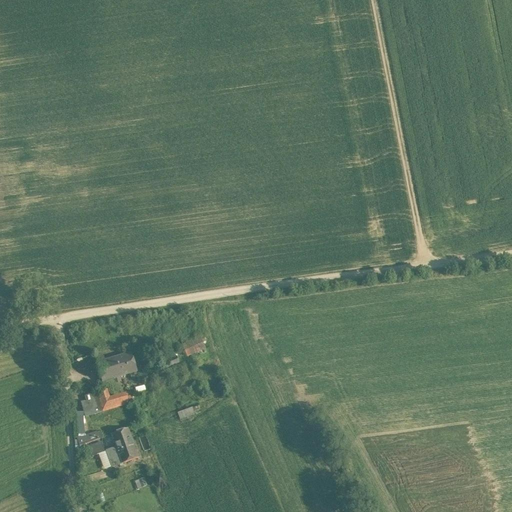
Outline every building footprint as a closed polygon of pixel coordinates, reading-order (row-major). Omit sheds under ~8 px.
[(204,336),(182,345),(187,357),(205,349),(203,342),(206,340),(204,336)] [(105,361),(96,363),(102,383),(137,372),(131,353),(105,361)] [(103,355),(94,357),(96,363),(105,361),(103,355)] [(177,356),(161,362),(163,368),(179,362),(177,356)] [(196,362),(188,367),(191,375),(200,371),(196,362)] [(106,390),(95,393),(95,394),(100,413),(118,407),(115,397),(109,398),(106,390)] [(126,394),(129,404),(134,403),(131,392),(126,394)] [(95,394),(85,397),(86,401),(82,402),(86,417),(100,413),(95,394)] [(126,394),(115,397),(118,407),(129,404),(126,394)] [(178,413),(181,421),(195,415),(192,408),(178,413)] [(138,458),(128,429),(111,434),(116,447),(106,451),(112,468),(138,458)] [(97,433),(78,440),(80,446),(99,439),(103,438),(100,433),(97,434),(97,433)] [(101,443),(89,447),(92,457),(105,452),(101,443)]
